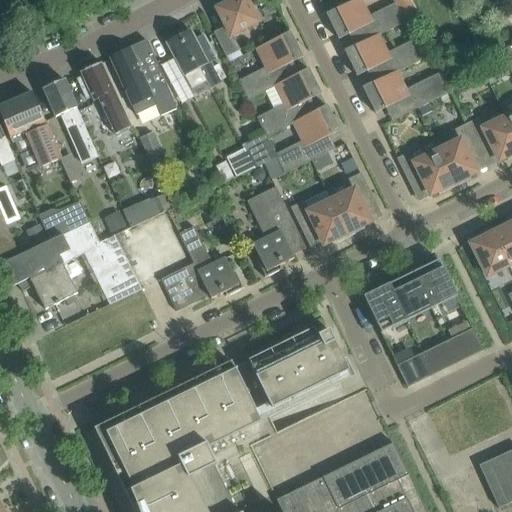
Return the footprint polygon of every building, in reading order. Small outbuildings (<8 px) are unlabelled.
[(245,0),(235,0),(216,10),(225,28),(214,33),(226,57),(238,51),(231,36),(256,23),(245,0)] [(356,31),(362,43),(378,35),(379,36),(404,23),(395,4),(369,17),(360,0),(355,0),(326,15),(338,40),(356,31)] [(392,0),(404,19),(417,12),(409,0),(392,0)] [(167,44),(176,61),(185,77),(198,70),(209,90),(221,84),(210,64),(216,60),(213,54),(203,36),(195,41),(190,31),(167,44)] [(248,101),(274,87),(290,79),(290,78),(284,67),(302,58),(290,32),(255,49),(265,68),(238,82),(248,101)] [(374,68),(380,79),(381,80),(396,72),(397,73),(423,59),(414,41),(388,54),(379,36),(378,35),(362,43),(344,52),(356,77),(374,68)] [(109,59),(122,87),(134,111),(137,118),(152,111),(138,79),(142,77),(160,116),(176,109),(147,41),(109,59)] [(100,63),(79,73),(82,78),(77,80),(86,100),(91,98),(93,103),(98,100),(114,136),(131,129),(109,81),(100,63)] [(257,119),(266,136),(266,137),(292,124),(308,116),(308,115),(302,103),(320,94),(308,69),(290,78),(290,79),(274,87),(283,105),(257,119)] [(381,80),(380,79),(362,88),(375,114),(393,105),(399,117),(453,90),(441,73),(406,91),(397,73),(396,72),(381,80)] [(72,98),(64,80),(42,89),(55,118),(61,116),(82,164),(97,158),(72,98)] [(39,168),(60,159),(40,112),(32,93),(0,107),(0,116),(11,143),(13,142),(25,137),(31,150),(23,153),(30,168),(37,164),(39,168)] [(427,105),(418,110),(421,117),(431,113),(427,105)] [(275,156),(276,159),(277,159),(284,174),(327,153),(321,140),(339,131),(326,106),(308,115),(308,116),(292,124),(301,142),(275,156)] [(469,111),(462,114),(466,122),(473,119),(469,111)] [(479,119),(466,125),(478,149),(489,143),(498,161),(507,157),(508,160),(507,160),(507,161),(511,159),(511,131),(505,118),(483,129),(479,119)] [(459,141),(436,152),(454,188),(470,180),(470,179),(468,179),(467,177),(476,173),(467,154),(478,149),(466,125),(454,131),(459,141)] [(0,128),(0,165),(1,168),(14,162),(0,128)] [(139,140),(151,167),(164,161),(153,134),(139,140)] [(264,164),(264,165),(276,159),(275,156),(266,138),(266,137),(266,136),(253,142),(257,151),(247,156),(254,169),(264,164)] [(454,188),(436,152),(415,163),(410,153),(397,160),(409,183),(420,177),(430,196),(438,191),(439,194),(438,195),(439,196),(454,188)] [(11,184),(0,188),(0,210),(13,206),(10,198),(27,191),(22,179),(21,180),(16,166),(5,171),(11,184)] [(254,172),(252,176),(254,180),(259,182),(263,180),(265,175),(263,171),(258,169),(254,172)] [(353,190),(331,201),(348,237),(364,229),(364,228),(362,229),(361,227),(370,222),(361,204),(372,198),(360,175),(348,181),(353,190)] [(263,277),(264,278),(282,269),(281,268),(280,269),(279,266),(293,259),(292,256),(305,249),(275,188),(246,202),(265,239),(252,245),(259,260),(257,261),(264,277),(263,277)] [(348,237),(331,201),(308,212),(304,203),(291,209),(303,233),(314,227),(323,245),(332,241),(333,243),(332,244),(332,245),(348,237)] [(53,212),(39,219),(50,242),(89,223),(80,203),(54,215),(53,212)] [(0,258),(4,264),(17,285),(30,279),(32,282),(63,266),(75,260),(84,255),(97,280),(103,277),(128,265),(115,239),(101,247),(99,243),(91,229),(89,223),(50,242),(19,256),(0,211),(0,258)] [(501,227),(492,232),(509,266),(511,264),(511,223),(502,229),(501,227)] [(38,226),(25,232),(32,246),(45,240),(38,226)] [(160,280),(176,312),(209,296),(210,300),(224,293),(226,296),(225,296),(225,297),(243,288),(243,287),(242,288),(234,272),(232,273),(225,259),(212,265),(193,227),(178,235),(193,264),(160,280)] [(509,266),(492,232),(482,236),(483,238),(470,245),(486,277),(509,266)] [(438,260),(413,273),(431,309),(456,297),(438,260)] [(141,290),(128,265),(103,277),(97,280),(109,306),(141,290)] [(32,282),(34,287),(45,310),(77,294),(63,266),(32,282)] [(413,273),(388,285),(406,322),(431,309),(413,273)] [(406,322),(388,285),(362,297),(380,334),(406,322)] [(472,329),(447,342),(457,364),(483,351),(472,329)] [(261,355),(233,368),(254,411),(268,404),(271,410),(338,377),(348,372),(334,343),(328,331),(317,336),(316,336),(316,337),(308,341),(305,334),(291,340),(294,348),(286,351),(283,344),(269,351),(273,358),(265,362),(261,355)] [(447,342),(422,354),(433,376),(457,364),(447,342)] [(433,376),(422,354),(396,366),(407,388),(433,376)] [(254,411),(233,368),(230,362),(93,429),(133,511),(236,511),(214,467),(215,466),(207,449),(259,423),(254,411)] [(426,511),(393,444),(276,501),(281,511),(426,511)] [(511,450),(479,466),(498,509),(511,502),(511,450)]
